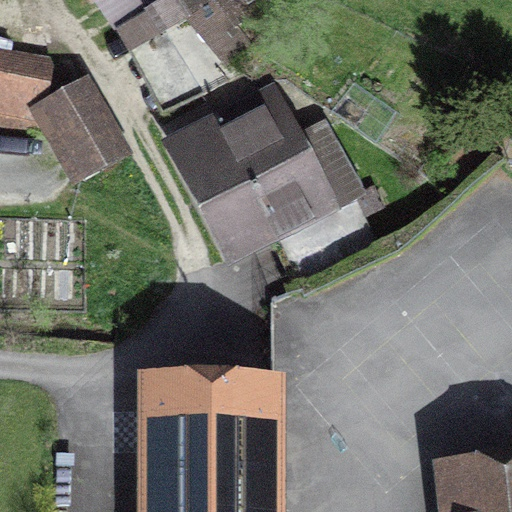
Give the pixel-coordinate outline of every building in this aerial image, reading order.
[(157,0),(95,0),(114,27),(148,6),(157,0)] [(149,11),(162,31),(163,30),(204,0),(165,0),(150,10),(149,11)] [(162,116),(202,94),(163,30),(162,31),(149,11),(150,10),(148,6),(114,27),(162,116)] [(0,98),(40,106),(83,181),(127,156),(85,83),(43,106),(51,63),(0,53),(0,98)] [(299,140),(273,91),(176,142),(230,245),(327,193),(337,211),(356,201),(321,128),(299,140)] [(428,161),(446,136),(423,119),(417,128),(403,117),(391,134),(428,161)] [(256,511),(257,397),(168,397),(165,511),(158,511),(157,511),(156,511),(256,511)] [(511,511),(511,471),(454,478),(458,511),(511,511)]
